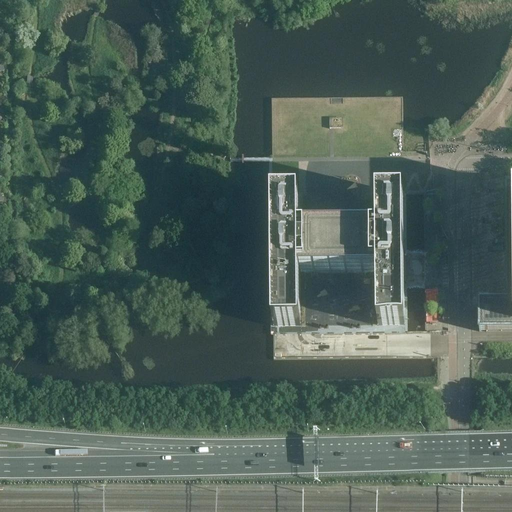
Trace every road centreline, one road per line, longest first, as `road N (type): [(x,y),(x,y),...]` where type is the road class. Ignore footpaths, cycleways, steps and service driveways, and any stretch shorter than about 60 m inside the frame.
road 1 (motorway): [(511,458),(120,466)]
road 2 (unclassified): [(511,162),(470,165),(461,193),(462,511)]
road 3 (motorway): [(120,466),(0,434)]
road 4 (motorway): [(120,466),(0,468)]
